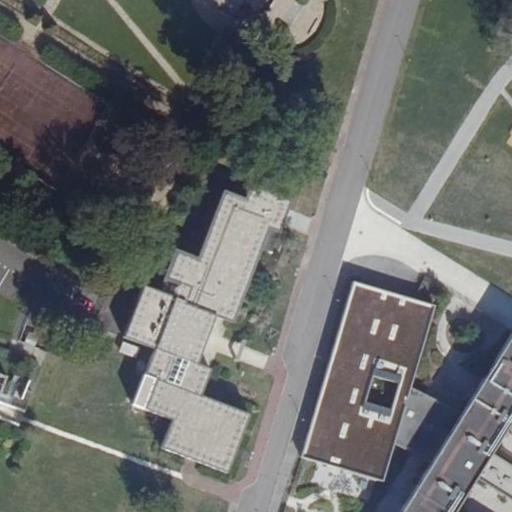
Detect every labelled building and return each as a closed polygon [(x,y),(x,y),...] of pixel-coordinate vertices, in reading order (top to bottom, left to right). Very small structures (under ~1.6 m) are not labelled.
[(152,351),(134,407),(169,420),(159,447),(225,472),(248,412),(199,393),(208,369),(195,364),(189,361),(207,313),(214,316),(232,322),(249,280),(258,282),(265,265),(256,261),(267,230),(276,234),(288,202),(250,187),(244,201),(224,194),(197,261),(176,253),(165,279),(187,288),(181,302),(159,294),(140,288),(121,339),(152,351)] [(256,261),(265,265),(276,234),(267,230),(256,261)] [(165,279),(159,294),(181,302),(187,288),(165,279)] [(511,511),(511,342),(467,415),(409,387),(433,307),(355,283),(302,458),(382,481),(394,439),(440,460),(405,511),(511,511)] [(189,361),(195,364),(214,316),(207,313),(189,361)] [(380,509),(385,511),(398,511),(411,486),(395,478),(380,509)]
